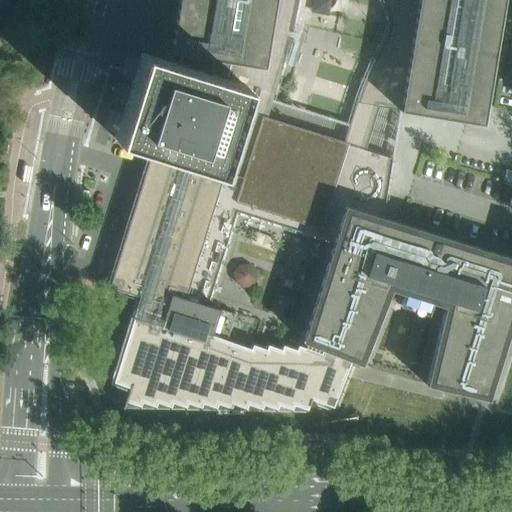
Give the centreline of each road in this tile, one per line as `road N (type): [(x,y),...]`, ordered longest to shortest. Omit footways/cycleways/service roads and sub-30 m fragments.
road 1 (tertiary): [(511,503),(57,499)]
road 2 (residential): [(61,145),(43,190),(34,268),(22,498)]
road 3 (residential): [(57,499),(61,145)]
road 4 (residential): [(61,145),(93,0)]
